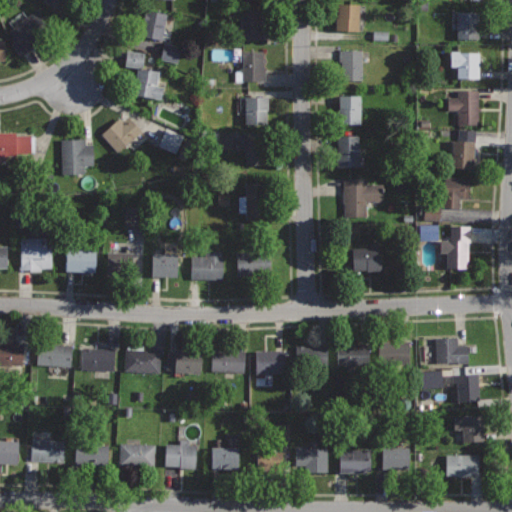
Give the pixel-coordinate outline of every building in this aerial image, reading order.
[(42,0),(42,2),(66,11),(70,0),(42,0)] [(359,3),(336,3),(335,30),(359,30),(359,3)] [(167,13),(149,8),(143,34),(161,38),(167,13)] [(262,8),(240,9),(240,37),(262,37),(262,8)] [(36,9),(9,29),(16,38),(10,42),(21,56),(35,45),(31,41),(49,27),(36,9)] [(478,11),(456,11),(456,38),(478,37),(478,11)] [(177,46),(160,43),(158,60),(175,62),(177,46)] [(145,51),(126,49),(124,64),(137,66),(134,93),(161,96),(163,86),(156,85),(158,70),(143,68),(145,51)] [(363,49),(339,50),(340,81),(363,81),(363,49)] [(264,51),(242,50),(242,80),(265,80),(265,69),(263,69),(264,51)] [(478,52),(451,52),(450,65),(457,65),(457,77),(478,77),(478,52)] [(478,90),(456,91),(457,124),(478,124),(478,90)] [(362,95),(338,95),(337,124),(361,125),(362,95)] [(267,96),(244,96),(245,123),(268,123),(267,96)] [(119,116),(100,133),(117,152),(142,130),(128,115),(122,120),(119,116)] [(155,145),(173,154),(181,136),(164,127),(155,145)] [(476,128),(457,127),(457,140),(453,140),(451,166),(473,167),(476,128)] [(0,132),(0,158),(6,158),(6,154),(35,153),(35,133),(16,133),(16,132),(0,132)] [(359,134),(335,135),(337,165),(360,164),(359,134)] [(60,138),(61,172),(84,172),(84,164),(94,164),(93,143),(86,143),(86,137),(60,138)] [(266,139),(239,138),(239,147),(246,147),(245,163),(265,164),(266,139)] [(471,177),(442,174),(439,207),(459,209),(460,199),(468,200),(471,177)] [(366,177),(343,177),(342,202),(344,202),(344,219),(366,219),(366,200),(382,201),(382,184),(366,184),(366,177)] [(267,181),(245,182),(246,196),(238,196),(239,212),(245,212),(245,220),(268,219),(267,181)] [(421,221),(438,221),(438,208),(422,207),(421,221)] [(122,229),(133,228),(132,210),(121,211),(122,229)] [(417,224),(418,241),(437,240),(436,224),(417,224)] [(46,230),(31,230),(31,236),(20,236),(21,267),(51,267),(51,245),(46,245),(46,230)] [(468,240),(446,241),(446,267),(468,267),(468,240)] [(7,244),(0,244),(0,266),(8,266),(7,244)] [(380,246),(351,248),(352,270),(382,267),(380,246)] [(96,248),(66,247),(66,270),(95,271),(96,248)] [(223,250),(205,250),(205,255),(191,255),(190,278),(223,278),(223,250)] [(269,250),(236,251),(237,275),(270,273),(269,250)] [(133,252),(106,251),(106,275),(133,276),(133,252)] [(178,253),(152,253),(152,276),(178,276),(178,253)] [(457,336),(435,337),(437,362),(468,360),(467,345),(458,345),(457,336)] [(407,339),(378,340),(378,365),(408,364),(407,339)] [(23,343),(0,342),(0,363),(22,364),(23,343)] [(71,344),(38,342),(36,363),(70,365),(71,344)] [(368,343),(337,343),(337,364),(368,364),(368,343)] [(327,345),(295,345),(295,366),(327,366),(327,345)] [(114,349),(82,347),(81,367),(113,370),(114,349)] [(200,349),(175,347),(175,351),(167,351),(165,369),(199,371),(200,349)] [(161,350),(125,348),(124,370),(160,372),(161,350)] [(245,350),(213,348),(212,370),(243,372),(245,350)] [(282,349),(255,349),(255,373),(282,373),(282,349)] [(440,387),(439,370),(418,371),(419,388),(440,387)] [(478,371),(479,400),(458,401),(456,373),(478,371)] [(481,414),(452,416),(453,429),(461,428),(462,440),(483,439),(481,414)] [(287,424),(271,423),(270,441),(286,441),(287,424)] [(18,436),(6,436),(6,440),(0,439),(0,462),(17,463),(18,436)] [(65,440),(31,438),(30,460),(64,462),(65,440)] [(197,444),(189,443),(189,438),(179,438),(179,443),(165,442),(164,464),(180,465),(180,467),(196,467),(197,444)] [(214,446),(211,446),(211,467),(238,467),(238,446),(220,446),(220,438),(214,438),(214,446)] [(108,445),(76,442),(74,464),(106,467),(108,445)] [(155,444),(119,442),(117,467),(154,469),(155,444)] [(327,447),(295,448),(295,462),(300,462),(300,465),(306,465),(307,474),(328,474),(327,447)] [(408,447),(382,447),(382,467),(408,468),(408,447)] [(370,448),(339,449),(339,479),(365,479),(365,469),(371,469),(370,448)] [(283,451),(257,451),(257,470),(283,470),(283,451)] [(479,453),(446,454),(446,475),(480,475),(479,453)]
